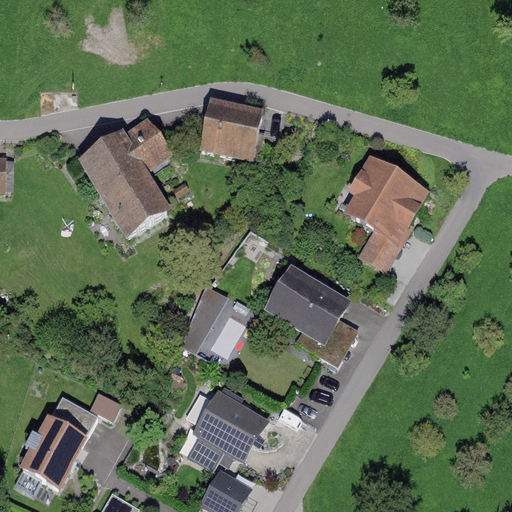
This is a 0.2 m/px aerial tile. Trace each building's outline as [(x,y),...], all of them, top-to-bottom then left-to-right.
[(262,124),(207,112),(197,158),(253,170),(262,124)] [(150,120),(79,165),(128,241),(172,213),(148,176),(175,159),(150,120)] [(386,272),(431,196),(372,161),(351,196),(358,201),(348,218),(374,234),(360,257),(386,272)] [(11,166),(0,165),(0,199),(9,200),(11,166)] [(349,309),(287,274),(262,318),(324,353),(349,309)] [(264,428),(212,398),(187,442),(240,471),(264,428)] [(64,496),(101,423),(60,402),(23,475),(64,496)] [(244,511),(255,495),(222,476),(201,511),(244,511)] [(139,511),(113,497),(104,511),(139,511)]
